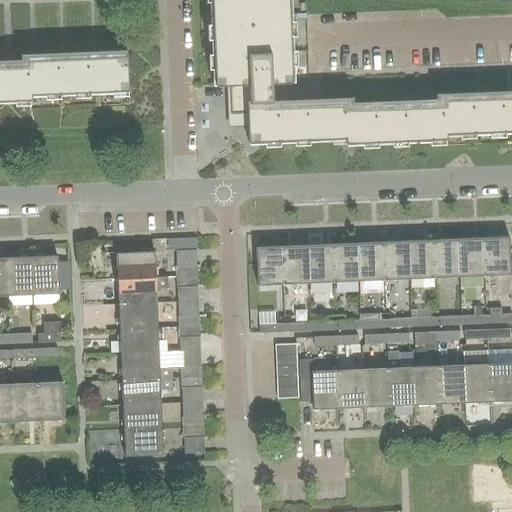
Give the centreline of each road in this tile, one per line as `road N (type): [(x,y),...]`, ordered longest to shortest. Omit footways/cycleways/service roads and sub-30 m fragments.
road 1 (residential): [(245,511),(226,189)]
road 2 (residential): [(226,189),(511,179)]
road 3 (residential): [(175,0),(179,191)]
road 4 (residential): [(511,26),(331,35)]
road 5 (residential): [(0,199),(179,191)]
